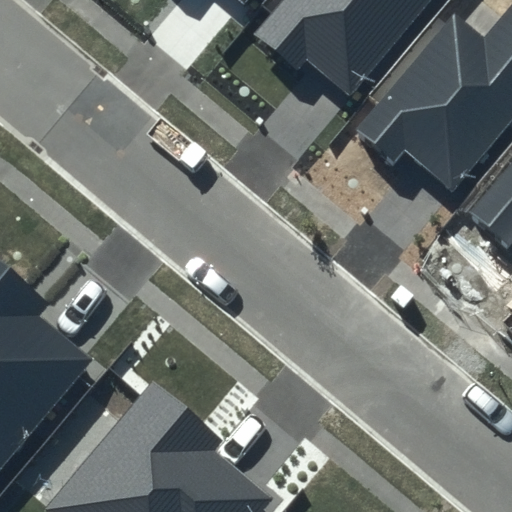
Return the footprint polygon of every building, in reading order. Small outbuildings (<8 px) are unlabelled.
[(430,0),(285,0),(256,35),(299,70),(308,59),(352,96),(430,0)] [(511,119),(511,1),(483,36),(454,12),(353,133),(391,165),(403,150),(452,191),(511,119)] [(511,162),(468,216),(509,249),(511,245),(511,162)] [(48,303),(0,263),(0,467),(92,359),(39,314),(48,303)] [(224,440),(152,379),(42,508),(46,511),(258,511),(270,498),(215,450),(224,440)]
